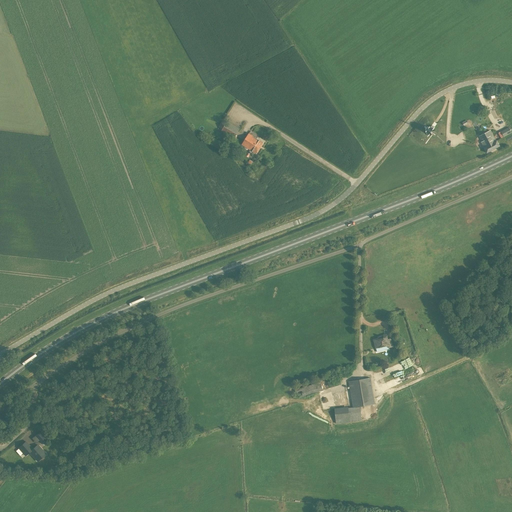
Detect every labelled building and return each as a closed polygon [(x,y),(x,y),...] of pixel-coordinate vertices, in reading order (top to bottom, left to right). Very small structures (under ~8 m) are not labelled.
[(226,123),(222,121),(219,127),(222,129),(221,132),(235,140),(237,136),(236,135),(239,129),(227,121),(226,123)] [(511,124),(511,125),(511,126),(511,127),(509,128),(509,127),(501,131),(504,137),(511,133),(511,132),(511,131),(511,124)] [(429,136),(433,135),(434,132),(434,129),(431,126),(427,127),(425,130),(426,134),(429,136)] [(496,141),(490,130),(479,136),(482,142),(481,142),(484,147),(483,147),(486,153),(500,146),(497,141),(496,141)] [(256,154),(263,143),(248,134),(241,145),(256,154)] [(388,340),(387,336),(378,338),(378,339),(374,340),(376,348),(388,345),(388,347),(392,346),(391,339),(388,340)] [(390,387),(403,383),(401,377),(388,381),(390,387)] [(364,379),(348,381),(353,407),(353,408),(360,407),(375,404),(370,378),(364,379)] [(297,398),(323,391),(320,382),(294,390),(297,398)] [(348,407),(334,408),(336,424),(350,422),(349,422),(349,421),(348,408),(348,407)] [(42,443),(46,439),(39,432),(35,436),(39,440),(42,443)] [(32,448),(26,441),(24,439),(17,446),(25,455),(28,452),(30,454),(36,461),(45,454),(39,446),(39,447),(37,444),(32,448)]
